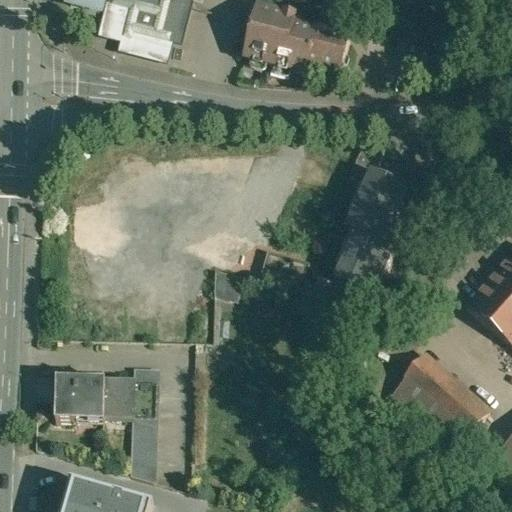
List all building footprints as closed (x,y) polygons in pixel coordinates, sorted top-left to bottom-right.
[(73,0),(71,8),(88,12),(87,14),(96,19),(97,15),(101,16),(105,0),(73,0)] [(113,0),(114,0),(105,37),(132,44),(129,54),(166,63),(173,38),(181,40),(189,8),(163,2),(163,0),(113,0)] [(297,20),(285,17),(285,18),(259,11),(246,62),(272,69),(274,69),(307,77),(309,70),(341,78),(351,43),(328,37),(328,36),(317,33),(316,34),(295,29),(297,20)] [(410,197),(373,181),(369,189),(362,186),(350,212),(361,217),(337,271),(343,274),(338,287),(376,303),(405,236),(395,231),(410,197)] [(311,268),(269,256),(261,284),(299,295),(311,268)] [(511,262),(468,313),(511,350),(511,262)] [(441,288),(423,277),(417,286),(435,297),(441,288)] [(218,279),(218,303),(246,304),(246,279),(218,279)] [(435,297),(417,286),(411,296),(429,307),(435,297)] [(490,415),(427,360),(389,404),(453,460),(490,415)] [(159,374),(136,373),(135,388),(134,421),(132,481),(155,487),(159,374)] [(107,386),(58,385),(58,398),(54,398),(53,408),(57,408),(57,428),(106,429),(106,420),(107,388),(107,386)] [(135,388),(107,388),(106,420),(134,421),(135,388)] [(511,442),(495,463),(511,477),(511,442)] [(148,511),(76,490),(69,511),(148,511)]
